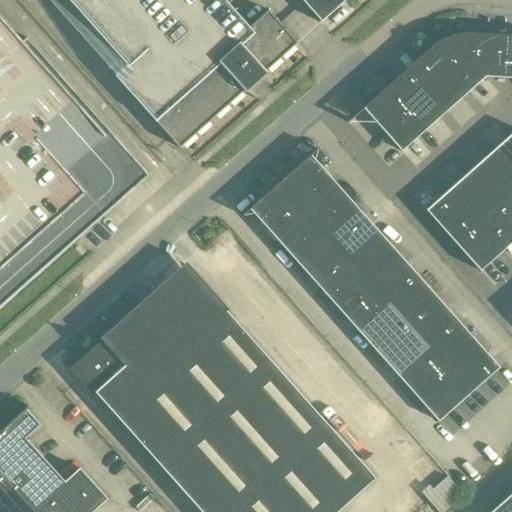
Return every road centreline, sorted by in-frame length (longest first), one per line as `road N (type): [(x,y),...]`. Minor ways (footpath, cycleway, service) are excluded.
road 1 (unclassified): [(439,0),(412,13),(0,384)]
road 2 (unknown): [(194,209),(397,442),(444,456),(511,413)]
road 3 (unknown): [(23,363),(110,484),(109,509)]
road 4 (unknown): [(381,198),(473,117),(490,108),(511,112)]
road 5 (unknown): [(476,310),(381,198)]
